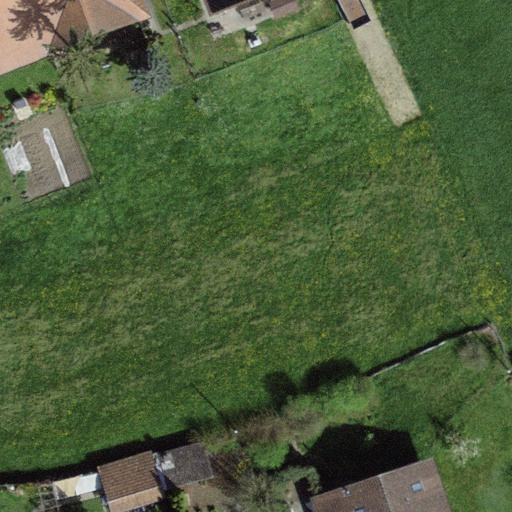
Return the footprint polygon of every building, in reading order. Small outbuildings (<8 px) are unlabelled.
[(0,0),(0,70),(51,51),(46,39),(30,0),(0,0)] [(127,0),(30,0),(46,39),(130,7),(127,0)] [(200,445),(161,455),(169,485),(208,474),(200,445)] [(101,471),(113,510),(161,495),(150,456),(101,471)] [(438,511),(424,470),(338,498),(342,511),(438,511)]
